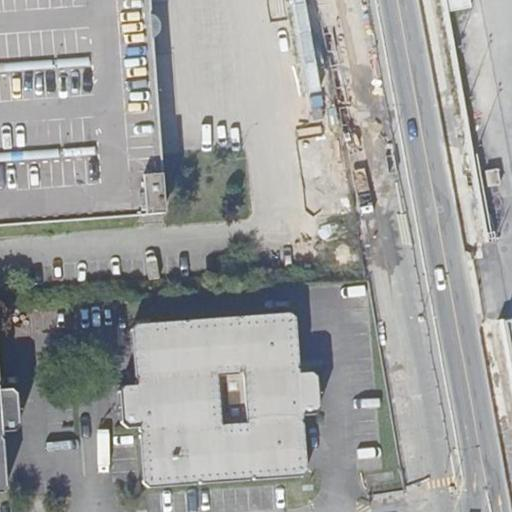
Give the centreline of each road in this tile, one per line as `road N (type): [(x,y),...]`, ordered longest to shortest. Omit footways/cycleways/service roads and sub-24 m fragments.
road 1 (tertiary): [(349,0),(447,511)]
road 2 (tertiary): [(493,511),(401,0)]
road 3 (unknown): [(363,511),(337,299)]
